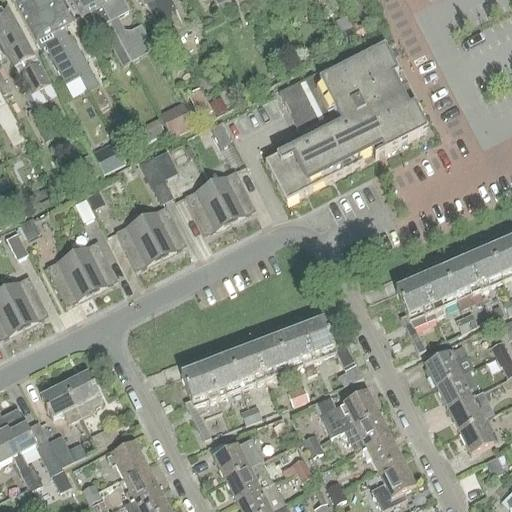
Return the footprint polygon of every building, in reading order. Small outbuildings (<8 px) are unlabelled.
[(78,80),(34,0),(27,0),(15,7),(40,53),(44,50),(64,87),(78,80)] [(61,0),(34,0),(78,80),(85,93),(96,87),(69,37),(67,38),(64,31),(75,25),(61,0)] [(129,64),(118,44),(94,0),(69,0),(81,21),(88,17),(96,31),(98,29),(120,70),(129,64)] [(119,0),(94,0),(118,44),(129,64),(152,52),(140,29),(130,35),(124,34),(117,22),(128,16),(119,0)] [(139,0),(154,27),(163,22),(156,8),(151,0),(139,0)] [(151,0),(156,8),(163,22),(172,39),(184,32),(167,0),(151,0)] [(57,100),(8,11),(0,15),(0,43),(36,111),(57,100)] [(346,19),(335,24),(340,35),(351,30),(346,19)] [(359,44),(369,39),(363,27),(357,29),(356,28),(352,30),(359,44)] [(341,52),(359,44),(352,30),(334,38),(341,52)] [(0,97),(1,99),(8,95),(3,85),(6,83),(0,70),(0,65),(6,62),(0,50),(0,97)] [(341,128),(265,167),(285,207),(427,135),(420,122),(425,119),(396,63),(391,65),(385,52),(333,78),(330,71),(278,97),(299,137),(336,118),(341,128)] [(294,61),(291,54),(282,58),(285,65),(294,61)] [(210,114),(198,91),(186,97),(198,120),(210,114)] [(5,107),(1,99),(0,97),(0,132),(0,133),(14,126),(4,107),(5,107)] [(220,102),(209,108),(216,121),(227,115),(220,102)] [(193,131),(181,107),(158,119),(170,143),(193,131)] [(36,111),(27,115),(35,129),(43,124),(36,111)] [(156,123),(138,132),(145,147),(164,137),(156,123)] [(230,148),(219,126),(208,132),(219,154),(230,148)] [(113,146),(91,157),(102,178),(124,167),(113,146)] [(177,178),(165,156),(153,163),(164,184),(177,178)] [(98,178),(87,158),(72,166),(82,186),(98,178)] [(138,170),(143,180),(159,210),(172,203),(151,163),(138,170)] [(210,191),(230,232),(255,219),(235,178),(210,191)] [(204,244),(230,232),(210,191),(184,204),(204,244)] [(104,209),(97,197),(86,203),(92,215),(104,209)] [(93,222),(84,204),(73,210),(82,228),(93,222)] [(141,226),(162,266),(186,253),(166,213),(141,226)] [(31,222),(18,229),(26,245),(39,238),(31,222)] [(135,279),(162,266),(141,226),(115,239),(135,279)] [(26,259),(15,237),(4,243),(15,265),(26,259)] [(511,242),(488,253),(501,283),(502,282),(503,285),(511,281),(511,242)] [(72,261),(92,301),(117,288),(97,248),(72,261)] [(442,273),(456,306),(460,314),(482,305),(480,298),(489,294),(488,292),(501,286),(499,283),(501,283),(488,253),(442,273)] [(46,274),(66,314),(92,301),(72,261),(46,274)] [(456,306),(442,273),(394,294),(405,320),(400,322),(404,330),(405,330),(417,358),(424,354),(417,337),(415,332),(444,319),(441,312),(456,306)] [(28,283),(2,296),(23,336),(48,323),(28,283)] [(0,347),(23,336),(2,296),(0,296),(0,347)] [(508,321),(511,319),(511,309),(510,305),(502,308),(508,321)] [(499,310),(489,315),(492,322),(502,317),(499,310)] [(471,318),(455,325),(461,338),(477,331),(471,318)] [(511,324),(503,329),(510,344),(511,342),(511,324)] [(303,369),(305,374),(308,382),(317,379),(313,371),(324,367),(322,362),(336,356),(346,375),(339,378),(344,391),(363,383),(344,346),(334,350),(324,326),(274,345),(286,375),(303,369)] [(274,345),(230,363),(241,393),(264,384),(266,389),(275,385),(273,380),(286,375),(274,345)] [(463,348),(423,368),(435,393),(461,380),(469,376),(475,373),(468,359),(463,348)] [(491,353),(496,363),(505,357),(501,348),(491,353)] [(496,363),(506,384),(511,381),(511,370),(505,357),(496,363)] [(189,405),(193,415),(196,413),(209,408),(209,410),(227,403),(226,399),(241,393),(230,363),(180,382),(189,405)] [(461,380),(435,393),(447,416),(476,401),(471,393),(477,390),(469,376),(461,380)] [(87,378),(63,391),(80,422),(91,417),(93,412),(102,407),(87,378)] [(80,422),(63,391),(40,402),(51,423),(61,418),(66,429),(80,422)] [(304,392),(288,397),(292,410),(309,405),(304,392)] [(322,420),(320,421),(331,443),(343,437),(377,420),(365,398),(336,413),(322,420)] [(476,401),(447,416),(458,438),(484,424),(478,412),(480,411),(476,401)] [(330,403),(317,409),(322,420),(336,413),(330,403)] [(193,415),(189,405),(184,407),(204,446),(211,443),(196,413),(193,415)] [(257,410),(240,417),(245,430),(262,423),(257,410)] [(20,459),(37,451),(18,415),(0,423),(0,442),(11,464),(27,495),(28,498),(30,497),(39,493),(28,471),(27,472),(20,459)] [(343,437),(354,460),(362,456),(388,443),(377,420),(343,437)] [(484,424),(458,438),(469,460),(495,447),(499,445),(487,422),(484,424)] [(283,427),(272,432),(276,440),(287,434),(283,427)] [(112,429),(89,442),(96,455),(119,443),(112,429)] [(323,456),(314,439),(301,445),(310,462),(323,456)] [(60,440),(46,447),(60,473),(73,466),(60,440)] [(0,469),(11,464),(0,442),(0,469)] [(370,463),(376,476),(400,465),(388,443),(362,456),(366,464),(370,463)] [(212,463),(224,486),(256,470),(263,466),(251,444),(239,450),(238,449),(212,463)] [(48,481),(49,480),(61,474),(60,473),(46,447),(34,453),(48,481)] [(114,470),(121,483),(145,471),(134,448),(105,463),(110,472),(114,470)] [(503,478),(496,463),(484,469),(491,483),(503,478)] [(303,464),(285,473),(289,481),(296,477),(301,488),(312,482),(303,464)] [(400,465),(376,476),(383,490),(370,497),(377,511),(393,511),(406,506),(402,499),(413,493),(400,465)] [(256,470),(224,486),(236,508),(272,491),(266,480),(262,482),(256,470)] [(156,493),(145,471),(121,483),(128,497),(124,499),(128,508),(156,493)] [(62,473),(61,474),(49,480),(58,497),(71,490),(62,473)] [(346,504),(337,487),(325,493),(334,510),(346,504)] [(272,491),(236,508),(237,511),(283,511),(286,511),(275,489),(272,491)] [(96,496),(93,490),(82,495),(85,502),(96,496)] [(123,511),(166,511),(156,493),(128,508),(123,511)] [(27,495),(16,501),(21,511),(23,511),(34,506),(30,497),(28,498),(27,495)] [(100,502),(96,496),(85,502),(88,508),(100,502)]
